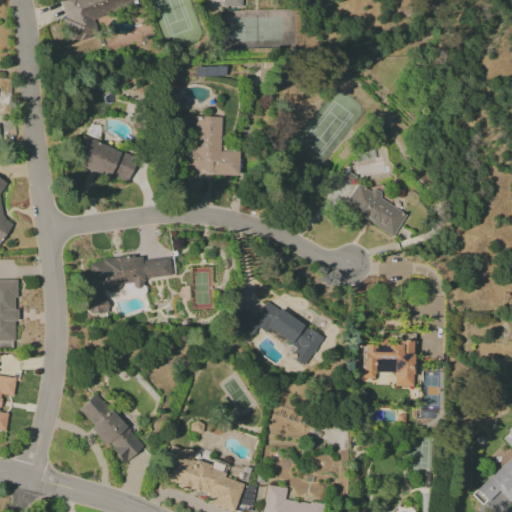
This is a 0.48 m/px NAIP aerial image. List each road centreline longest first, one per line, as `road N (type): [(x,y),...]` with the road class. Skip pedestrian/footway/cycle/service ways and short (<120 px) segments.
road 1 (residential): [(21,0),(58,329),(31,477)]
road 2 (residential): [(351,264),(228,218),(159,215),(50,230)]
road 3 (residential): [(139,511),(0,472)]
